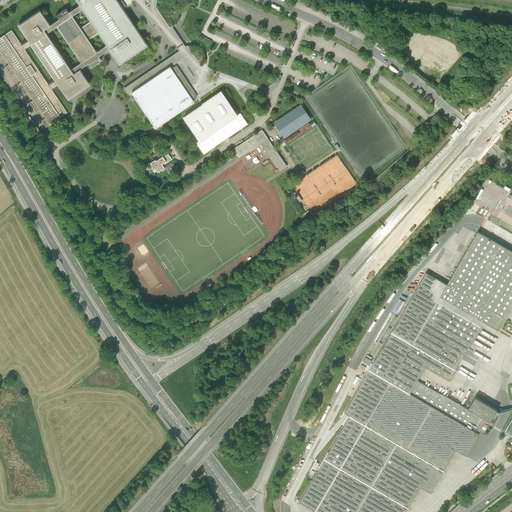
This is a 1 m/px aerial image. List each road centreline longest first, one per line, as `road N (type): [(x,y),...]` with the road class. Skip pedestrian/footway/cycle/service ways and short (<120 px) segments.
road 1 (motorway): [(460,143),(136,511)]
road 2 (motorway): [(151,511),(406,221)]
road 3 (motorway): [(460,143),(339,247),(187,355)]
road 4 (motorway): [(260,481),(322,345),(406,221)]
road 5 (unclassified): [(511,166),(383,57),(269,0)]
road 6 (primary): [(0,146),(145,386)]
road 7 (primary): [(132,351),(0,141)]
road 8 (motorway): [(406,221),(511,103)]
